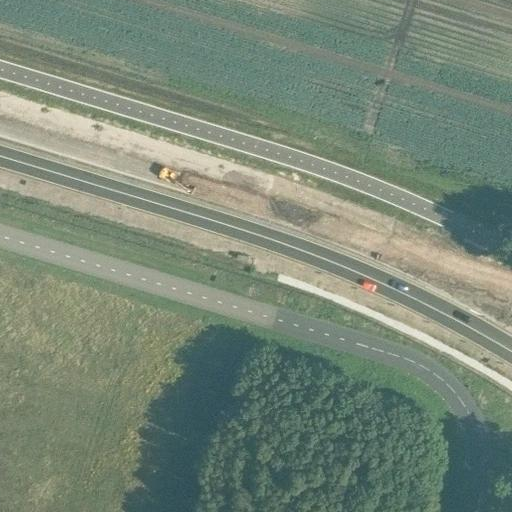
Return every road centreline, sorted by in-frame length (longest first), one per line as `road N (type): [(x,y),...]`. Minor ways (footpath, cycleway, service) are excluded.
road 1 (unclassified): [(477,511),(485,485),(461,393),(418,365),(0,237)]
road 2 (primary): [(0,154),(316,254),(511,351)]
road 3 (primary): [(511,296),(327,212),(0,110)]
